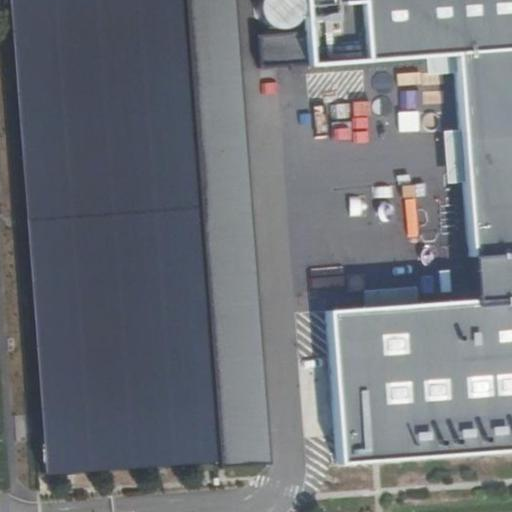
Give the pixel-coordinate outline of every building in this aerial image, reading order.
[(210,471),(181,0),(3,0),(30,482),(210,471)] [(181,0),(210,471),(265,467),(236,0),(181,0)] [(256,0),(256,1),(253,7),(253,14),(255,21),(260,27),(266,31),(273,32),(280,31),(286,28),(290,24),(293,18),(295,11),(294,5),(291,0),(256,0)] [(511,0),(302,0),(305,34),(307,70),(451,58),(468,266),(471,301),(327,312),(338,467),(511,454),(511,0)] [(305,34),(253,38),(256,74),(307,70),(305,34)]
